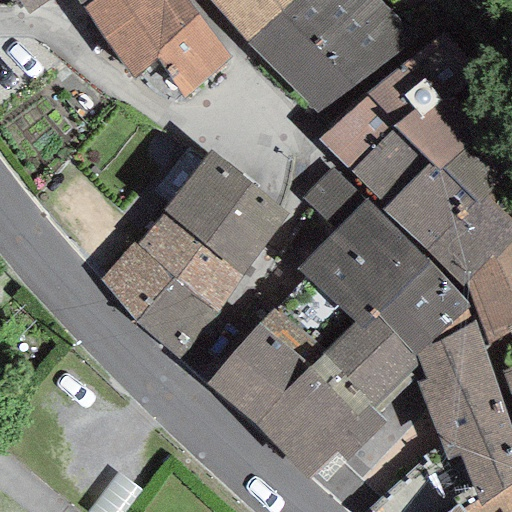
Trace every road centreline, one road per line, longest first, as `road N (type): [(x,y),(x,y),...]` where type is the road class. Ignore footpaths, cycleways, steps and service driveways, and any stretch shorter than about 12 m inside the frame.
road 1 (secondary): [(0,207),(123,364),(300,511)]
road 2 (residential): [(308,140),(219,146),(101,83),(18,25),(0,25)]
